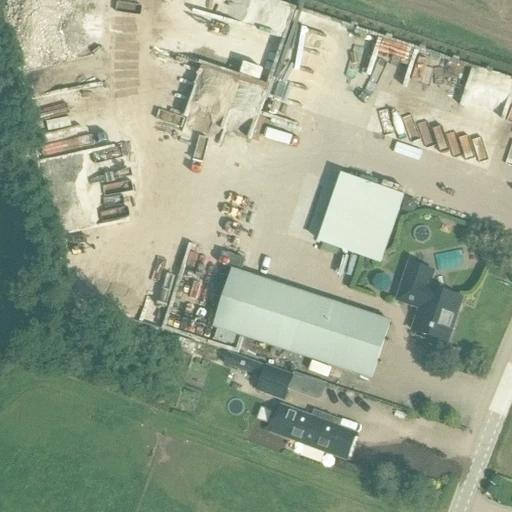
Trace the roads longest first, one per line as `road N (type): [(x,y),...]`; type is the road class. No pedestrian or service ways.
road 1 (unknown): [(511,215),(366,147),(324,145),(258,162),(173,132),(158,118),(116,16)]
road 2 (tertiary): [(458,511),(511,374)]
